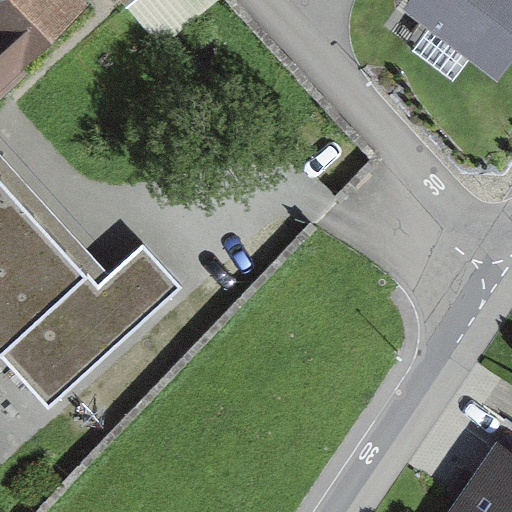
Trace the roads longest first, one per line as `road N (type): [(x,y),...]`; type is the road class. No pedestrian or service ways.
road 1 (residential): [(499,272),(291,10)]
road 2 (residential): [(336,511),(499,272)]
